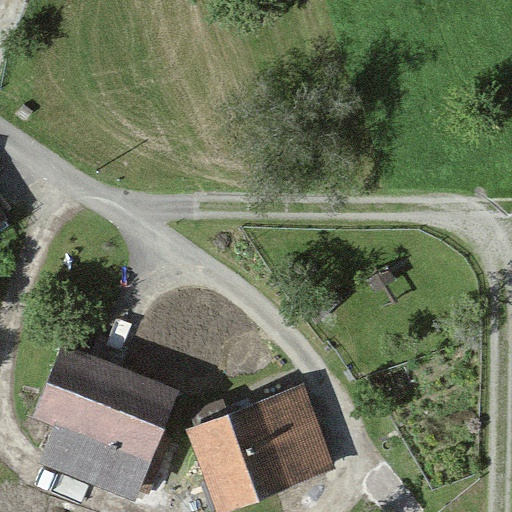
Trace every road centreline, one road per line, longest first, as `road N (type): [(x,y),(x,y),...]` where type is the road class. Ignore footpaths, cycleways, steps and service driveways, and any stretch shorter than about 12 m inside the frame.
road 1 (track): [(511,210),(194,206)]
road 2 (track): [(501,210),(498,511)]
